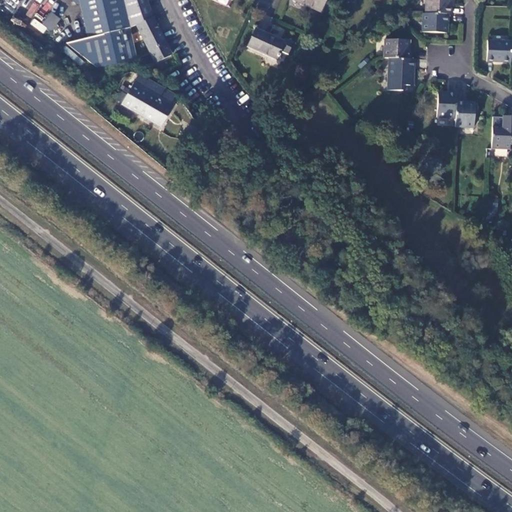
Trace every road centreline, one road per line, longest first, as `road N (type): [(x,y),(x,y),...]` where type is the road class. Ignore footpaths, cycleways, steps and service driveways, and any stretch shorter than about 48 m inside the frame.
road 1 (trunk): [(511,472),(0,69)]
road 2 (trunk): [(0,106),(511,506)]
road 3 (unclassified): [(394,511),(0,200)]
road 4 (residential): [(167,0),(254,134)]
